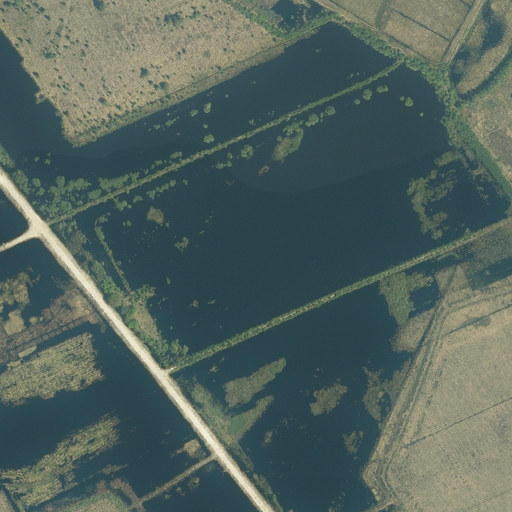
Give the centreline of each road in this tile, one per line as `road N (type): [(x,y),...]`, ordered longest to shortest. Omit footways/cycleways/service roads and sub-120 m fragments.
road 1 (track): [(265,511),(0,179)]
road 2 (track): [(479,0),(441,67),(322,0)]
